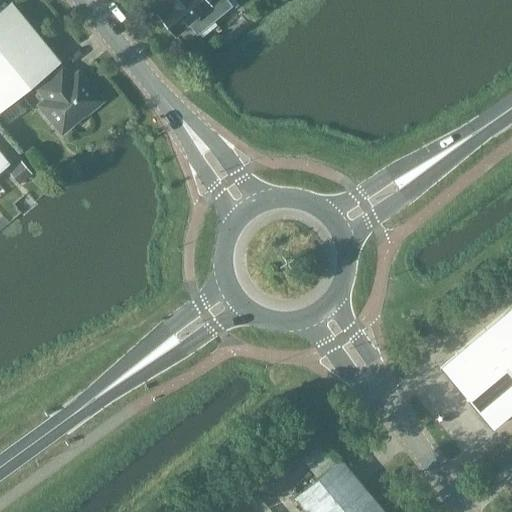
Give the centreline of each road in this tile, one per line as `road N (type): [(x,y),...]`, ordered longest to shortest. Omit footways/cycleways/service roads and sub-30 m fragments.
road 1 (tertiary): [(0,469),(233,299)]
road 2 (unclassified): [(250,208),(75,0)]
road 3 (tertiary): [(460,511),(321,313)]
road 4 (tertiary): [(338,227),(511,110)]
